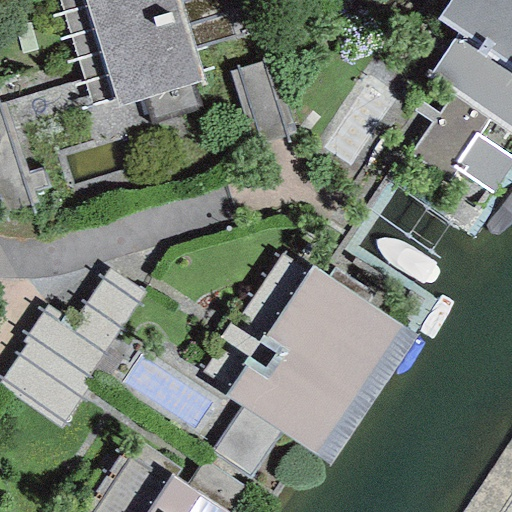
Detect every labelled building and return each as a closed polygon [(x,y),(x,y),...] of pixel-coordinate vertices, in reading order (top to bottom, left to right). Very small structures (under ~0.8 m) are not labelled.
[(83,0),(117,107),(202,81),(176,0),(83,0)] [(511,0),(449,0),(438,17),(458,31),(427,77),(511,133),(511,0)] [(265,60),(228,72),(252,148),(288,136),(265,60)] [(3,103),(0,103),(0,212),(35,201),(3,103)] [(413,335),(308,267),(224,397),(240,408),(210,451),(247,478),(277,432),(329,465),(413,335)] [(143,294),(108,270),(71,323),(47,306),(23,340),(26,343),(0,379),(0,385),(59,427),(86,388),(80,384),(143,294)] [(87,511),(221,511),(173,480),(180,469),(141,442),(87,511)]
